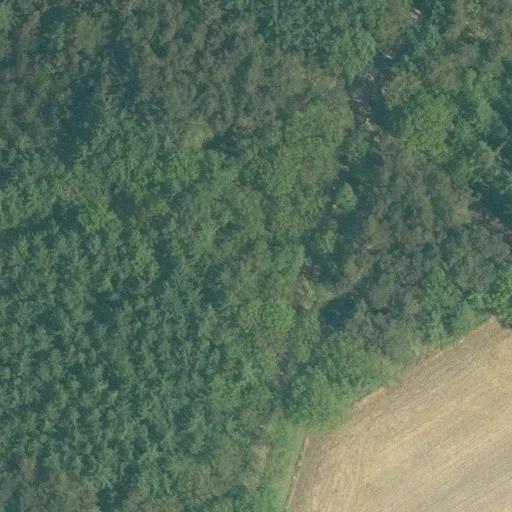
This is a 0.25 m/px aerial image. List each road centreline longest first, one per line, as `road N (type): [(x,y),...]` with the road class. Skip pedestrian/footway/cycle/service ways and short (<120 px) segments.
road 1 (track): [(357,116),(244,511)]
road 2 (unclassified): [(386,140),(357,116),(355,94),(430,0)]
road 3 (track): [(221,0),(354,106)]
road 4 (track): [(511,249),(386,140)]
